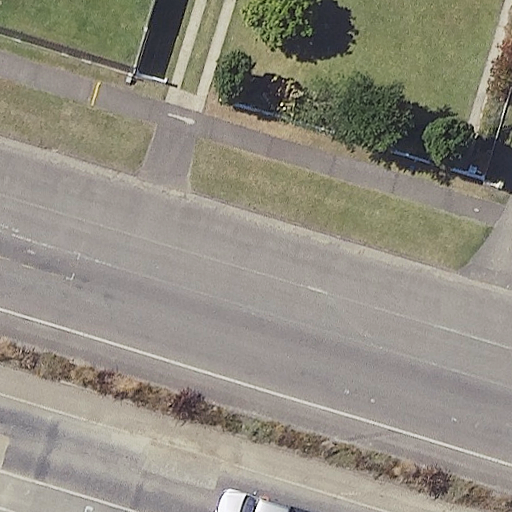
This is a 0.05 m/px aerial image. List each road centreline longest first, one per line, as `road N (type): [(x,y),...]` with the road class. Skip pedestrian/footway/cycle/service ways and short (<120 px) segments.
road 1 (secondary): [(0,267),(511,422)]
road 2 (secondary): [(238,511),(0,438)]
